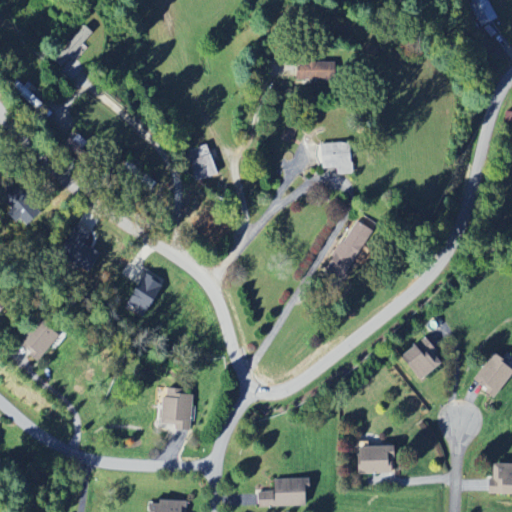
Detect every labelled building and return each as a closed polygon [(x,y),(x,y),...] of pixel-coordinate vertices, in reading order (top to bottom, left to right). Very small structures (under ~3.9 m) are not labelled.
[(467,0),(480,27),(495,19),(485,0),(467,0)] [(340,80),(341,64),(303,62),(303,79),(340,80)] [(281,137),(291,143),(298,129),(288,124),(281,137)] [(358,174),(357,143),(326,143),(327,168),(341,168),(341,174),(358,174)] [(194,181),(216,176),(209,145),(187,150),(194,181)] [(345,280),(375,229),(357,219),(327,270),(345,280)] [(166,282),(147,273),(130,310),(150,319),(166,282)] [(40,361),(61,334),(42,318),(20,345),(40,361)] [(443,364),(433,353),(438,349),(429,339),(406,358),(424,379),(443,364)] [(511,377),(511,365),(494,352),(473,380),(497,397),(511,377)] [(165,425),(176,425),(176,430),(191,431),(193,389),(166,388),(165,425)] [(362,474),(396,473),(396,446),(361,447),(362,474)] [(511,494),(511,464),(496,464),(495,479),(489,479),(489,494),(511,494)] [(311,506),(310,478),(274,479),(274,492),(260,492),(261,507),(311,506)] [(159,505),(158,511),(187,511),(188,501),(165,500),(164,506),(159,505)]
